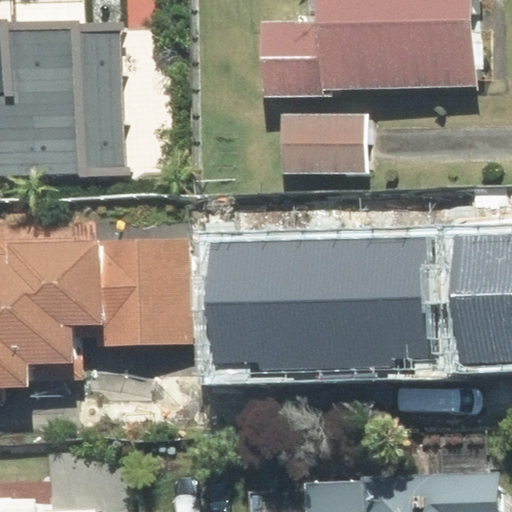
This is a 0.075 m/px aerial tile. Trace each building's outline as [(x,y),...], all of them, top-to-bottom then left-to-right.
[(329,0),(329,21),(278,22),(279,92),(491,91),(490,0),(329,0)] [(167,24),(0,28),(0,176),(171,172),(167,24)] [(375,115),(291,114),(291,174),(374,175),(375,115)] [(317,245),(318,194),(236,192),(235,243),(317,245)] [(435,234),(336,231),(331,379),(505,384),(508,286),(467,285),(468,254),(434,253),(435,234)] [(200,344),(196,242),(0,248),(0,405),(9,405),(9,387),(49,386),(48,376),(93,375),(92,336),(113,336),(113,346),(200,344)] [(511,511),(511,471),(336,479),(337,511),(511,511)]
